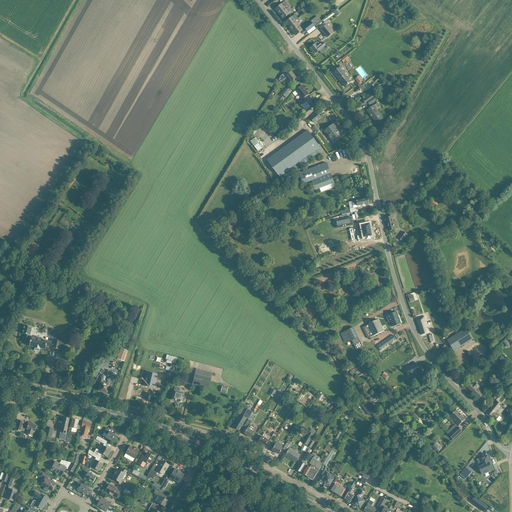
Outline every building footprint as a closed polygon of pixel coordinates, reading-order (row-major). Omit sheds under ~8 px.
[(279,6),(275,9),(283,19),(287,16),(293,11),(289,7),(284,2),(283,2),(279,6)] [(306,4),(300,9),(302,12),(309,7),(306,4)] [(290,29),(297,24),(295,21),(298,19),(295,15),(291,17),(285,22),(290,29)] [(307,32),(314,26),(310,22),(303,27),(307,32)] [(297,24),(290,29),(295,36),(302,31),(297,24)] [(333,33),(327,25),(320,30),(327,38),(333,33)] [(315,54),(319,51),(322,54),(326,50),(324,47),(326,46),(323,42),(320,44),(318,43),(316,43),(314,44),(310,48),(315,54)] [(346,55),(341,59),(344,63),(345,62),(346,64),(349,61),(348,59),(349,58),(346,55)] [(339,79),(345,87),(352,81),(345,72),(341,67),(333,73),(338,79),(339,79)] [(291,82),(292,81),(296,78),(291,72),(287,75),(285,73),(281,76),(279,80),(281,83),(282,82),(286,79),(285,79),(287,77),(288,79),(288,80),(289,82),(291,82)] [(303,99),(309,95),(302,85),(296,90),(303,99)] [(290,86),(283,95),(286,98),(294,89),(290,86)] [(376,100),(374,97),(372,94),(363,100),(365,104),(368,102),(370,105),(376,100)] [(308,104),(310,103),(307,98),(299,104),(303,108),(308,104)] [(381,107),(378,103),(367,110),(371,115),(370,115),(371,116),(372,116),(374,118),(373,119),(375,122),(382,117),(377,110),(381,107)] [(314,122),(321,117),(318,113),(311,118),(314,122)] [(325,131),(334,143),(338,140),(337,139),(341,135),(338,131),(337,132),(336,130),(337,129),(333,124),(325,131)] [(258,133),(263,138),(267,134),(263,129),(258,133)] [(320,147),(314,139),(308,130),(267,160),(279,177),(293,167),(295,170),(321,151),(319,148),(320,147)] [(263,147),(260,142),(254,147),(258,151),(263,147)] [(304,172),(299,173),(303,184),(311,180),(315,190),(327,186),(328,189),(335,186),(334,183),(326,163),(322,165),(304,172)] [(352,217),(335,221),(337,229),(353,225),(352,217)] [(391,217),(386,218),(389,231),(395,229),(392,218),(391,217)] [(371,225),(364,227),(367,240),(373,238),(372,230),(371,225)] [(407,235),(403,232),(400,236),(401,237),(399,239),(402,242),(407,235)] [(82,294),(78,302),(84,304),(88,296),(82,294)] [(391,322),(393,327),(401,324),(397,312),(387,316),(389,323),(391,322)] [(428,328),(424,317),(417,319),(422,335),(428,332),(427,329),(428,328)] [(378,319),(374,322),(368,325),(363,327),(368,338),(373,336),(391,328),(388,323),(382,326),(378,319)] [(39,350),(40,350),(40,349),(45,350),(46,346),(52,347),(52,348),(59,350),(60,350),(59,350),(61,342),(53,340),(54,340),(53,343),(47,341),(42,340),(42,339),(42,338),(36,337),(36,338),(31,337),(31,338),(29,337),(29,335),(30,335),(32,328),(32,327),(24,325),(24,326),(22,333),(22,334),(25,334),(23,341),(28,342),(27,346),(28,346),(34,347),(34,348),(39,349),(39,350)] [(354,328),(341,334),(345,344),(352,341),(356,350),(363,347),(354,328)] [(462,331),(451,338),(458,348),(468,342),(462,331)] [(393,335),(389,338),(377,346),(380,350),(396,340),(393,335)] [(121,349),(117,359),(124,362),(128,351),(121,349)] [(137,364),(134,376),(139,377),(142,365),(137,364)] [(409,366),(406,367),(409,375),(420,371),(417,364),(410,367),(409,366)] [(196,369),(193,380),(192,384),(213,390),(215,382),(210,381),(212,373),(196,369)] [(100,387),(99,391),(107,393),(108,388),(110,378),(113,378),(116,379),(117,372),(114,372),(108,370),(107,377),(103,376),(102,380),(101,380),(101,383),(100,382),(99,385),(99,387),(100,387)] [(148,373),(144,387),(153,390),(157,375),(148,373)] [(472,384),(468,388),(479,399),(480,397),(484,401),(487,398),(481,391),(477,387),(479,386),(475,382),(472,384)] [(184,393),(179,392),(180,388),(175,387),(174,390),(173,395),(171,400),(182,402),(184,393)] [(487,413),(491,416),(496,420),(499,422),(502,418),(499,416),(500,415),(497,413),(503,406),(498,402),(503,396),(499,393),(495,399),(497,401),(495,404),(487,413)] [(237,419),(238,420),(234,427),(239,431),(242,426),(247,418),(248,419),(253,412),(248,409),(243,416),(240,414),(237,419)] [(459,425),(465,419),(456,410),(450,416),(459,425)] [(59,439),(66,440),(68,434),(66,433),(68,424),(69,419),(63,417),(63,421),(60,420),(59,421),(58,423),(59,424),(62,425),(61,430),(59,439)] [(68,434),(66,440),(66,442),(69,443),(72,432),(71,432),(72,428),(77,429),(78,426),(79,421),(71,419),(68,434)] [(253,421),(249,419),(245,426),(248,428),(245,434),(252,438),(254,434),(255,432),(257,429),(251,425),(253,421)] [(24,422),(17,420),(14,429),(26,433),(26,434),(34,436),(35,430),(36,426),(28,423),(27,428),(27,429),(22,428),(24,422)] [(89,429),(90,429),(91,424),(82,422),(79,435),(79,437),(85,438),(85,436),(87,437),(89,429)] [(54,429),(46,427),(44,436),(52,437),(54,429)] [(453,439),(462,431),(458,427),(449,435),(453,439)] [(116,430),(111,429),(106,428),(103,433),(107,435),(106,438),(115,443),(118,437),(115,435),(116,431),(117,431),(116,430)] [(308,435),(303,443),(308,446),(311,441),(313,438),(312,438),(314,435),(310,432),(308,435)] [(262,437),(259,435),(257,438),(260,440),(259,442),(263,444),(265,446),(268,442),(269,440),(271,437),(265,433),(262,436),(262,437)] [(107,442),(94,434),(93,438),(104,444),(99,451),(96,449),(94,453),(99,456),(101,457),(102,457),(103,454),(107,456),(110,450),(105,447),(107,442)] [(291,442),(289,440),(283,449),(286,451),(290,445),(291,442)] [(283,446),(277,442),(275,446),(272,450),(279,454),(282,450),(283,448),(281,448),(283,446)] [(125,453),(135,459),(139,450),(135,448),(135,449),(129,446),(125,453)] [(300,455),(290,448),(288,451),(285,456),(289,458),(290,457),(297,461),(299,457),(300,455)] [(326,466),(336,451),(332,449),(323,464),(326,466)] [(99,456),(91,451),(89,450),(88,454),(89,454),(96,458),(91,467),(99,471),(102,464),(98,462),(101,457),(99,456)] [(304,468),(312,455),(307,452),(302,462),(301,461),(299,465),(296,470),(301,472),(304,468)] [(141,457),(137,464),(143,467),(146,462),(149,464),(154,457),(147,453),(144,459),(141,457)] [(479,467),(483,475),(493,470),(490,464),(489,463),(491,462),(487,455),(477,460),(480,467),(479,467)] [(313,480),(316,475),(320,469),(323,464),(320,462),(321,459),(318,457),(317,460),(313,458),(310,464),(312,465),(311,468),(308,466),(305,469),(303,473),(308,477),(313,480)] [(70,471),(74,464),(70,463),(61,460),(60,463),(56,461),(53,465),(51,470),(55,473),(57,474),(57,475),(61,477),(66,468),(66,469),(70,471)] [(168,465),(161,461),(157,467),(155,466),(150,474),(155,476),(157,471),(163,475),(168,465)] [(89,469),(85,467),(84,466),(82,469),(86,471),(85,474),(86,475),(85,478),(88,480),(92,483),(96,476),(89,473),(90,470),(89,469)] [(466,467),(460,475),(466,479),(472,472),(466,467)] [(126,471),(123,470),(121,468),(119,471),(116,469),(116,471),(112,478),(120,483),(126,471)] [(172,473),(169,478),(167,476),(161,486),(160,489),(163,490),(169,480),(171,481),(172,479),(179,483),(184,475),(179,472),(179,471),(175,469),(172,473)] [(363,476),(368,479),(370,474),(361,470),(359,473),(363,475),(363,476)] [(331,475),(324,471),(321,476),(322,476),(319,480),(321,481),(320,483),(324,485),(324,486),(328,488),(330,485),(332,486),(333,484),(334,482),(333,481),(336,475),(333,473),(331,475)] [(49,477),(43,473),(41,477),(45,479),(42,486),(45,487),(44,489),(48,491),(49,490),(51,491),(55,484),(48,479),(49,477)] [(338,494),(338,495),(341,497),(344,493),(346,489),(343,487),(348,479),(346,477),(344,481),(343,483),(336,493),(338,494)] [(74,481),(78,483),(77,486),(79,487),(78,491),(85,495),(89,489),(82,485),(83,482),(76,478),(74,481)] [(335,483),(330,490),(336,494),(336,493),(343,483),(336,479),(334,483),(335,483)] [(116,498),(121,490),(109,484),(105,492),(116,498)] [(352,492),(354,489),(354,488),(356,485),(353,484),(351,487),(347,494),(344,498),(351,503),(353,498),(355,496),(351,493),(352,492)] [(16,491),(8,488),(7,492),(8,493),(6,499),(13,501),(16,491)] [(168,494),(159,490),(157,488),(154,493),(159,496),(156,502),(160,505),(164,507),(168,501),(165,499),(168,494)] [(365,492),(361,490),(355,499),(353,504),(360,508),(363,504),(365,501),(361,498),(365,492)] [(44,496),(41,494),(40,495),(35,492),(33,496),(38,499),(37,502),(35,500),(33,501),(30,506),(31,507),(35,509),(37,506),(41,509),(45,503),(46,503),(48,499),(44,496)] [(115,501),(108,498),(106,496),(104,499),(101,498),(97,505),(102,508),(101,509),(106,511),(108,508),(112,510),(114,507),(113,506),(115,501)] [(475,497),(471,502),(484,511),(488,506),(475,497)] [(380,511),(385,501),(386,500),(382,498),(380,502),(381,503),(377,509),(380,511)] [(367,504),(368,504),(367,506),(364,511),(366,511),(374,511),(375,511),(376,510),(377,509),(372,506),(374,503),(369,500),(367,504)]
